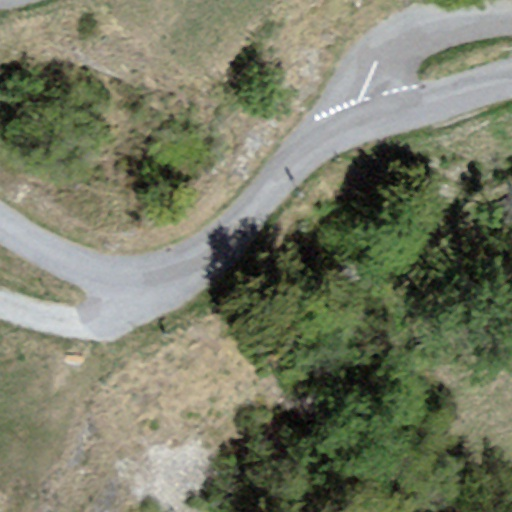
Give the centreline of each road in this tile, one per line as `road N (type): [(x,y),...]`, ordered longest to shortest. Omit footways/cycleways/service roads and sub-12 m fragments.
road 1 (unclassified): [(350,125),(295,154),(232,231),(190,261),(113,267),(49,250),(0,223)]
road 2 (residential): [(511,12),(408,29),(372,51),(350,125)]
road 3 (track): [(153,268),(121,305),(85,320),(0,297)]
road 4 (unclassified): [(511,80),(350,125)]
